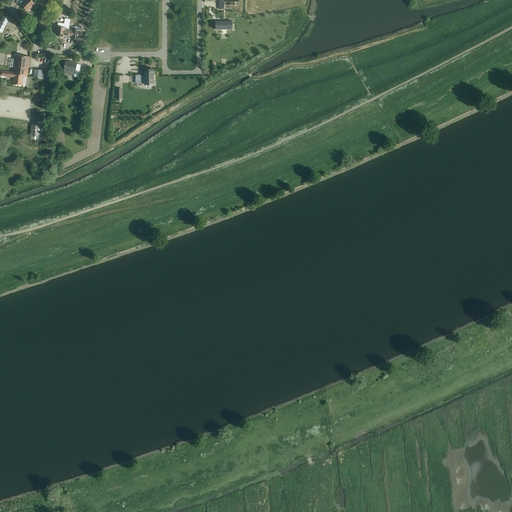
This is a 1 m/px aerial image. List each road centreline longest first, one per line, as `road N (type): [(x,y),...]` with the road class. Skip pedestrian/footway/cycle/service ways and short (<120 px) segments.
road 1 (residential): [(165,53),(55,52),(34,41),(0,1)]
road 2 (residential): [(199,0),(199,73),(166,73),(165,53)]
